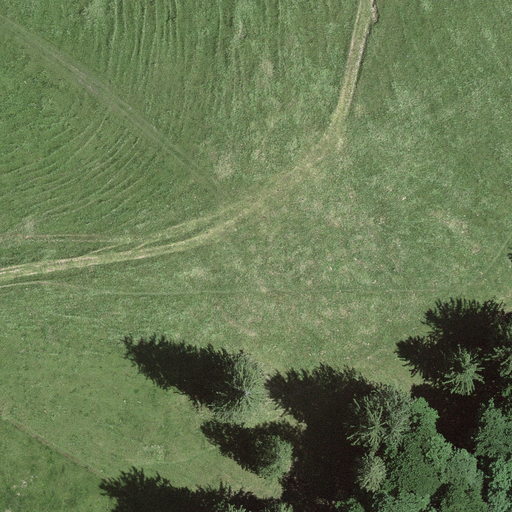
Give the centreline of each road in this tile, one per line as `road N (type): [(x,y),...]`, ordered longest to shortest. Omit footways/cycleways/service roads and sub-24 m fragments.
road 1 (track): [(166,250),(213,235),(252,209),(345,111),(371,0)]
road 2 (track): [(0,30),(252,209)]
road 3 (track): [(0,274),(166,250)]
